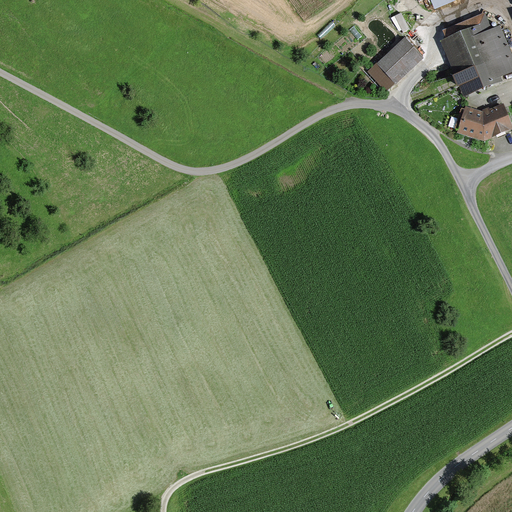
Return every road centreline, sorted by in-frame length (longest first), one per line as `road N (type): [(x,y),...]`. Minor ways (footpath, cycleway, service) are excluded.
road 1 (unclassified): [(0,73),(192,171),(244,160),(336,109),(397,110),(435,137),(511,285)]
road 2 (track): [(166,511),(168,498),(193,476),(349,424),(511,334)]
road 3 (unknown): [(397,110),(440,62),(434,24),(411,0)]
road 4 (tertiary): [(511,427),(447,472),(413,511)]
